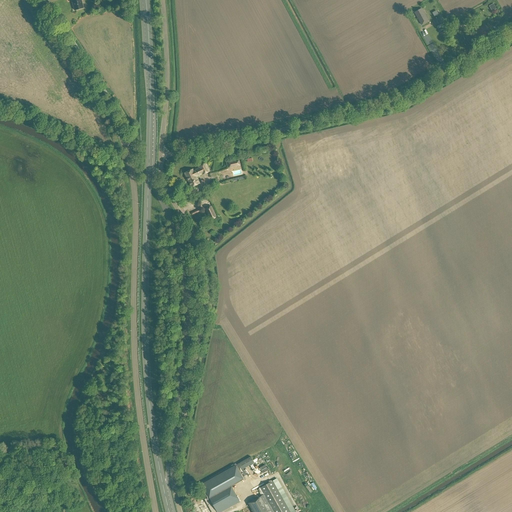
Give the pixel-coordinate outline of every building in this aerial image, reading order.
[(71,0),(75,11),(84,9),(81,0),(71,0)] [(414,13),(421,25),(428,21),(422,9),(414,13)] [(436,26),(442,22),(441,21),(444,20),(442,17),(441,18),(440,15),(437,17),(438,18),(433,21),(436,26)] [(475,44),(488,36),(487,34),(489,33),(485,26),(480,28),(469,34),(475,44)] [(193,170),(185,174),(191,187),(199,184),(196,178),(210,172),(206,163),(198,167),(199,169),(194,171),(193,170)] [(206,194),(200,196),(205,207),(211,205),(206,194)] [(205,209),(210,221),(217,217),(212,206),(205,209)] [(236,465),(239,469),(242,467),(243,469),(254,462),(250,456),(236,465)] [(215,510),(237,499),(229,483),(241,476),(234,462),(199,480),(205,491),(204,492),(205,493),(202,495),(202,497),(199,498),(200,500),(196,502),(198,507),(200,511),(201,511),(206,510),(206,511),(210,509),(210,511),(214,509),(214,511),(215,510)] [(265,465),(260,468),(263,473),(268,470),(265,465)] [(242,477),(247,475),(243,469),(242,467),(239,469),(238,470),(242,477)] [(288,483),(291,490),(296,488),(293,480),(288,483)] [(290,511),(273,481),(257,490),(261,496),(248,503),(253,511),(290,511)]
